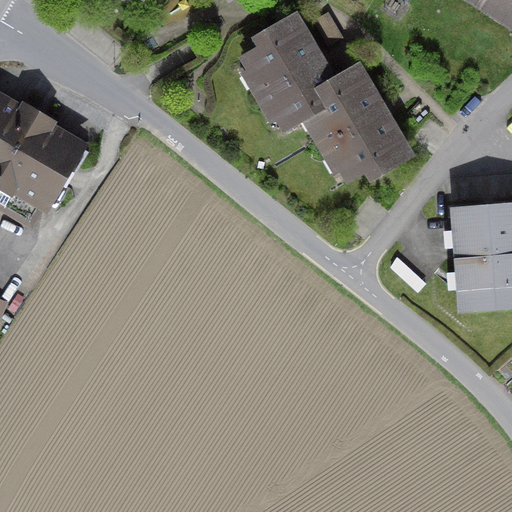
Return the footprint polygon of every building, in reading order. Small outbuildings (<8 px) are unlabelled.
[(511,0),(454,0),(511,38),(511,0)] [(280,134),(305,120),(324,109),(313,91),(334,79),(297,14),(249,41),(254,50),(238,60),(280,134)] [(324,109),(305,120),(347,193),(411,156),(359,65),(334,79),(313,91),(324,109)] [(87,142),(0,92),(0,191),(44,217),(87,142)] [(511,203),(449,208),(458,314),(511,309),(511,203)]
